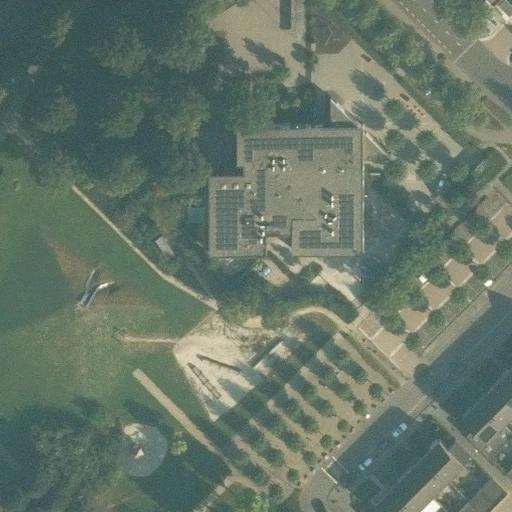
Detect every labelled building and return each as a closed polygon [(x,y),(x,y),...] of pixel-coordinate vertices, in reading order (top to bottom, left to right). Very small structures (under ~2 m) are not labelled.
[(215,0),(213,2),(220,12),(240,0),(215,0)] [(237,124),(237,143),(237,160),(244,160),(244,169),(209,169),(209,251),(267,251),(267,230),(292,230),(292,250),(363,250),(363,174),(380,173),(380,172),(367,172),(367,166),(363,166),(363,165),(355,165),(355,157),(363,157),(391,157),(330,96),(331,132),(322,132),(322,124),(321,124),(321,120),(315,120),(315,107),(314,107),(314,124),(237,124)] [(487,156),(470,172),(477,179),(493,163),(487,156)] [(511,367),(511,366),(495,383),(511,400),(511,367)] [(511,413),(511,400),(495,383),(478,399),(503,423),(503,422),(511,413)] [(475,428),(467,435),(488,456),(511,432),(511,431),(503,422),(503,423),(478,399),(462,415),(475,428)] [(447,479),(471,455),(455,439),(448,446),(439,438),(423,454),(447,479)] [(447,479),(423,454),(406,471),(431,495),(447,479)] [(390,487),(415,511),(431,495),(406,471),(390,487)] [(479,490),(494,505),(500,500),(508,492),(492,477),(479,490)] [(374,503),(380,509),(382,511),(413,511),(415,511),(390,487),(374,503)] [(467,511),(480,511),(468,500),(462,506),(467,511)]
